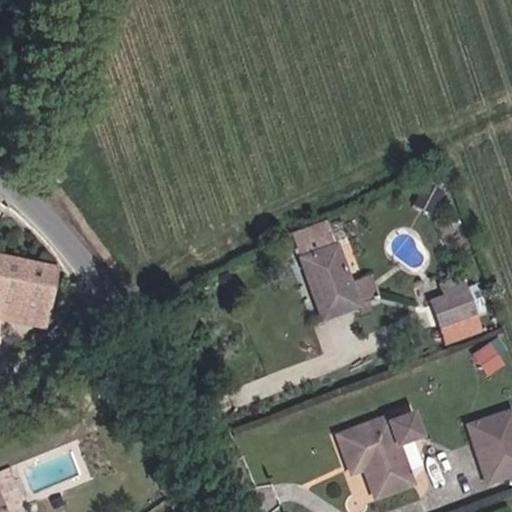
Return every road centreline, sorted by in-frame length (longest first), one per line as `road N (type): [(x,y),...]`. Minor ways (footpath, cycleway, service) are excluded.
road 1 (track): [(121,319),(287,209),(511,116)]
road 2 (unclassified): [(0,175),(102,281),(217,511)]
